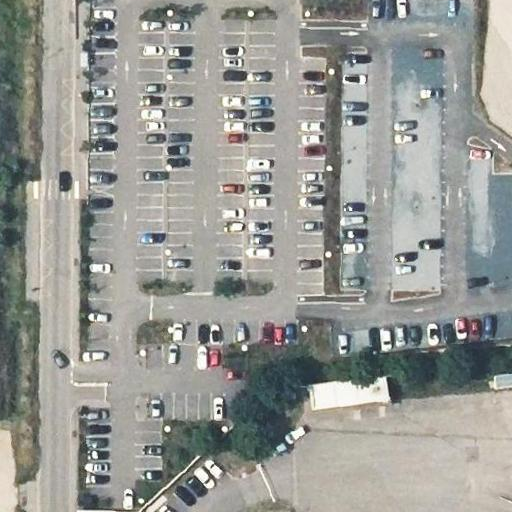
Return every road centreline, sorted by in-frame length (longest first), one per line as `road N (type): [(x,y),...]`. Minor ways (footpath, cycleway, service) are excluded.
road 1 (unknown): [(215,322),(280,324),(292,320),(295,305),(295,15),(218,9)]
road 2 (unknown): [(140,321),(136,24),(148,9),(218,9)]
road 3 (unknown): [(218,9),(215,322)]
road 4 (unknown): [(55,382),(122,399),(130,394),(140,321)]
